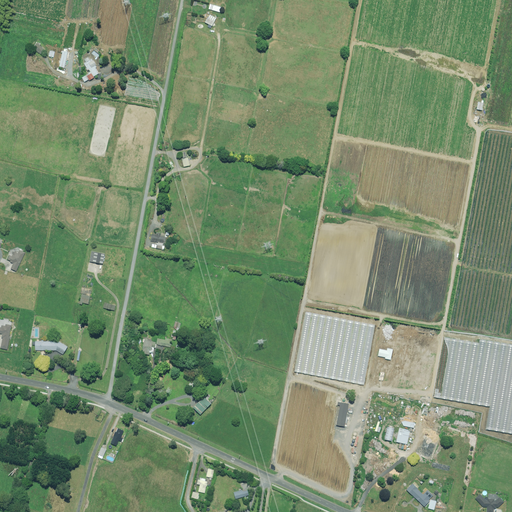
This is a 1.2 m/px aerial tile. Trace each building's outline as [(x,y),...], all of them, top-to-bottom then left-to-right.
[(222,7),(210,4),(209,9),(220,12),(222,7)] [(217,18),(210,15),(208,19),(207,19),(205,23),(213,26),(217,18)] [(34,48),(39,53),(40,53),(41,54),(45,50),(38,43),(34,48)] [(62,51),(62,53),(60,67),(66,68),(68,52),(62,51)] [(85,60),(86,62),(84,63),(87,68),(86,69),(88,71),(90,70),(91,72),(88,73),(89,74),(82,77),(85,82),(89,80),(90,81),(95,78),(95,77),(99,74),(96,68),(97,68),(96,66),(97,65),(93,58),(90,60),(89,58),(85,60)] [(187,158),(186,152),(182,153),(184,158),(182,158),(184,167),(191,166),(189,157),(187,158)] [(158,233),(157,235),(152,234),(151,241),(158,243),(158,245),(151,243),(150,248),(164,250),(165,246),(163,246),(164,244),(166,244),(167,237),(165,236),(165,235),(158,233)] [(26,252),(20,250),(19,253),(18,254),(17,251),(12,253),(13,254),(13,256),(10,255),(8,260),(11,261),(11,262),(14,264),(11,269),(17,272),(20,263),(21,263),(26,252)] [(91,296),(83,294),(80,304),(83,305),(83,303),(89,304),(91,296)] [(374,325),(306,312),(294,372),(365,385),(374,325)] [(12,326),(6,324),(6,326),(2,326),(2,328),(0,327),(0,333),(3,334),(2,338),(3,338),(1,349),(8,350),(10,338),(12,326)] [(479,343),(444,336),(433,397),(489,407),(485,429),(511,433),(511,344),(480,339),(479,343)] [(155,348),(156,342),(145,341),(146,339),(143,339),(143,343),(144,343),(143,354),(150,355),(150,353),(154,353),(154,348),(155,348)] [(173,340),(166,339),(166,340),(165,339),(165,340),(158,339),(157,345),(171,347),(173,340)] [(68,347),(58,341),(36,341),(36,351),(57,351),(64,355),(68,347)] [(211,404),(204,397),(194,408),(201,415),(211,404)] [(350,404),(339,401),(338,405),(341,406),(337,425),(345,427),(350,404)] [(124,431),(116,427),(114,430),(112,435),(114,436),(111,443),(117,446),(119,441),(122,442),(125,436),(122,435),(124,431)] [(394,429),(387,427),(385,440),(391,441),(394,429)] [(411,431),(400,428),(397,442),(407,445),(411,431)] [(107,450),(102,448),(99,455),(104,457),(107,450)] [(199,492),(205,493),(206,489),(206,488),(207,487),(208,485),(207,485),(208,482),(205,482),(206,479),(201,478),(200,480),(199,480),(198,484),(201,485),(199,492)] [(431,499),(425,493),(423,494),(417,488),(411,495),(425,507),(431,501),(430,500),(431,499)] [(249,496),(248,491),(243,492),(243,490),(234,493),(236,499),(249,496)] [(475,499),(484,508),(487,508),(486,511),(494,511),(495,511),(495,510),(497,510),(505,503),(500,497),(496,501),(494,499),(488,499),(487,500),(481,494),(475,499)] [(437,502),(431,500),(429,509),(435,510),(437,502)]
